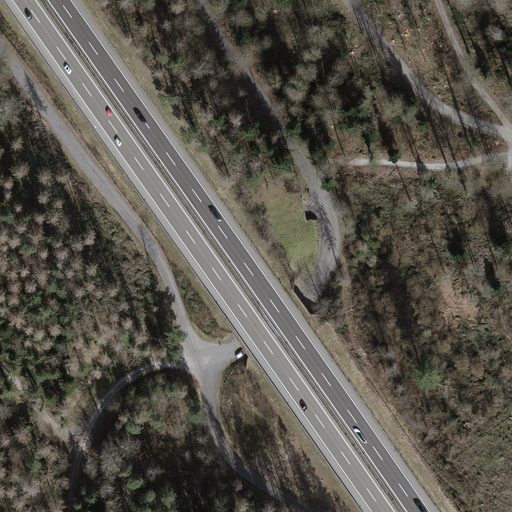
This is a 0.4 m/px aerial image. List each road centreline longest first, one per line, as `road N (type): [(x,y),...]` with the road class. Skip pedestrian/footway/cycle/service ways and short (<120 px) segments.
road 1 (motorway): [(419,511),(59,0)]
road 2 (motorway): [(23,0),(382,511)]
road 3 (unclassified): [(0,46),(147,241),(203,361)]
road 4 (residential): [(201,0),(212,30),(325,203),(322,272),(302,298)]
road 5 (track): [(70,511),(87,427),(115,388),(173,360),(203,361)]
road 6 (residential): [(511,133),(423,93),(346,0)]
road 7 (unclassified): [(203,361),(213,421),(233,461),(310,511)]
road 8 (track): [(113,511),(89,467),(0,357)]
road 9 (track): [(438,0),(475,85),(511,127)]
